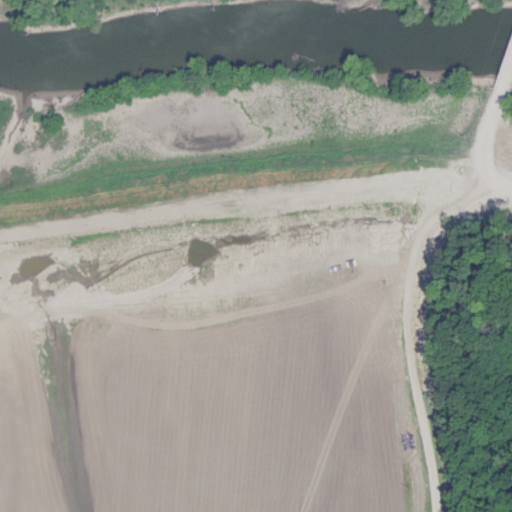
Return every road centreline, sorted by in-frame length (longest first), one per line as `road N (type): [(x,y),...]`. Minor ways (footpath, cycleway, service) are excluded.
road 1 (residential): [(0,231),(488,176),(511,183)]
road 2 (residential): [(488,176),(486,134),(511,39)]
